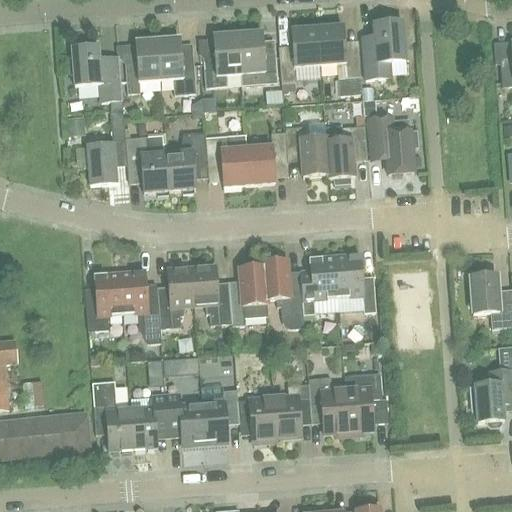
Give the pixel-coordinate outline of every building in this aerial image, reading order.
[(362,40),(363,56),(365,83),(390,81),(389,65),(405,64),(401,24),(373,27),(375,39),(362,40)] [(361,80),(359,51),(345,52),(343,29),(317,31),(320,68),(336,67),(338,82),(361,80)] [(320,68),(317,31),(291,33),(293,56),(279,57),(281,86),(295,85),(294,70),(320,68)] [(226,78),(240,77),(237,37),(230,38),(228,33),(215,34),(214,39),(213,39),(215,65),(203,66),(205,91),(227,90),(226,78)] [(261,35),(237,37),(240,77),(255,76),(256,87),(277,86),(275,55),(274,55),(274,56),(275,60),(263,61),(261,35)] [(138,85),(160,84),(157,43),(151,44),(151,40),(148,38),(139,38),(137,41),(137,45),(135,45),(137,71),(126,72),(125,67),(126,67),(125,67),(127,97),(139,96),(138,85)] [(157,43),(160,84),(173,83),(174,99),(196,97),(193,61),(192,61),(192,62),(193,66),(181,67),(179,41),(157,43)] [(501,91),(511,89),(511,43),(510,44),(511,66),(500,67),(501,91)] [(101,106),(122,104),(119,59),(105,60),(106,63),(99,64),(98,48),(71,50),(72,62),(68,62),(69,77),(73,76),(74,90),(100,88),(101,106)] [(375,102),(374,89),(362,90),(363,103),(375,102)] [(125,142),(123,114),(110,115),(112,143),(125,142)] [(385,146),(387,178),(391,178),(393,181),(401,181),(403,177),(414,176),(412,151),(418,150),(417,134),(393,135),(392,121),(368,122),(370,147),(385,146)] [(326,141),(325,141),(329,182),(354,180),(353,157),(367,156),(365,129),(341,131),(342,144),(326,145),(326,141)] [(328,182),(329,182),(325,141),(309,142),(308,130),(285,131),(285,136),(287,158),(301,157),(302,180),(328,178),(328,182)] [(207,168),(205,142),(205,136),(182,138),(180,155),(166,156),(169,195),(181,194),(182,198),(193,197),(194,193),(195,193),(193,165),(206,164),(206,168),(207,168)] [(287,162),(287,158),(285,136),(271,137),(271,149),(246,151),(249,189),(275,187),(273,163),(287,162)] [(249,189),(246,151),(245,139),(205,142),(207,168),(221,167),(223,191),(249,189)] [(168,195),(169,195),(166,156),(153,157),(147,140),(125,142),(127,173),(128,173),(128,169),(141,168),(143,197),(156,196),(157,200),(168,199),(168,195)] [(113,147),(87,149),(90,189),(116,187),(113,147)] [(360,258),(335,260),(338,301),(362,299),(364,316),(375,315),(373,285),(362,286),(360,258)] [(301,292),(303,318),(314,317),(313,303),(338,301),(335,260),(310,262),(310,272),(300,273),(301,292)] [(287,264),(263,266),(266,307),(267,307),(266,303),(276,302),(277,310),(281,310),(282,326),(284,329),(287,332),(292,332),(304,331),(301,292),(289,293),(287,264)] [(244,328),(244,321),(267,319),(266,307),(263,266),(262,266),(262,270),(239,272),(242,301),(230,302),(230,303),(231,327),(232,329),(244,328)] [(191,271),(194,309),(205,308),(206,317),(209,317),(210,329),(231,327),(230,303),(218,304),(215,269),(191,271)] [(158,309),(160,333),(181,331),(180,319),(184,319),(183,310),(194,309),(191,271),(167,273),(170,308),(158,309)] [(160,333),(158,309),(157,302),(146,303),(144,275),(119,277),(122,317),(138,316),(139,333),(147,347),(161,346),(160,333)] [(107,319),(122,317),(119,277),(94,279),(96,306),(86,307),(88,335),(108,333),(107,319)] [(491,332),(511,330),(511,303),(498,305),(496,278),(470,280),(473,317),(490,316),(491,332)] [(2,367),(15,366),(13,343),(0,344),(0,413),(7,413),(2,367)] [(474,388),(474,391),(470,391),(472,414),(476,414),(477,426),(486,425),(487,428),(490,431),(498,430),(501,427),(501,424),(504,424),(503,414),(511,413),(511,372),(491,374),(492,387),(474,388)] [(358,386),(344,387),(348,440),(362,439),(362,435),(373,434),(370,404),(382,403),(380,377),(357,378),(358,386)] [(310,409),(321,408),(323,438),(334,437),(335,441),(348,440),(344,387),(331,388),(330,380),(308,382),(309,401),(310,401),(310,409)] [(273,400),(276,441),(300,439),(298,402),(309,401),(308,382),(308,387),(286,389),(287,399),(273,400)] [(106,409),(106,414),(109,454),(133,452),(130,412),(116,413),(114,385),(104,386),(106,409)] [(104,386),(92,386),(93,410),(106,409),(104,386)] [(223,404),(202,406),(205,447),(227,445),(225,423),(228,420),(238,419),(237,404),(236,393),(223,394),(223,404)] [(182,449),(205,447),(202,406),(179,407),(178,398),(165,399),(167,423),(167,424),(177,424),(180,426),(182,449)] [(130,412),(133,452),(157,451),(155,424),(167,423),(165,399),(129,401),(130,412)] [(264,442),(276,441),(273,400),(249,402),(249,404),(237,404),(238,419),(248,418),(251,421),(253,450),(254,450),(254,446),(265,445),(264,442)] [(86,414),(0,422),(0,459),(90,450),(86,414)]
